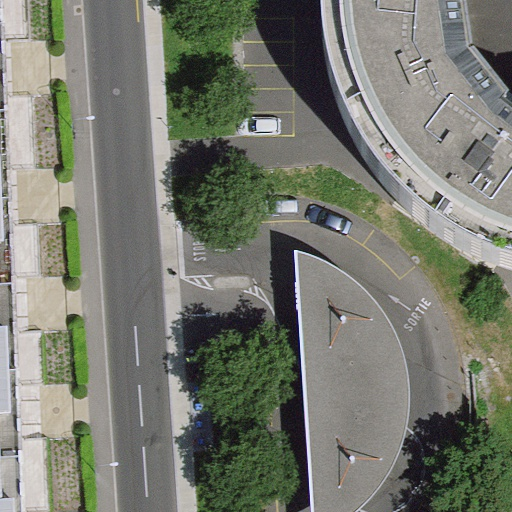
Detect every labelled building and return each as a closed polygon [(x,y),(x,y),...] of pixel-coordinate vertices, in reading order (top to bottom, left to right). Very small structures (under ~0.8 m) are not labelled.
[(457,10),(457,0),(323,0),(322,10),(327,62),(347,124),(370,160),(402,198),(478,249),(511,260),(511,120),(508,118),(471,70),(462,11),(457,10)] [(0,305),(7,305),(5,256),(14,251),(14,241),(4,236),(3,224),(12,217),(10,175),(1,172),(0,133),(0,305)] [(326,263),(292,250),(299,364),(308,511),(352,511),(374,487),(398,438),(402,399),(398,356),(382,313),(352,280),(326,263)] [(0,477),(14,477),(12,439),(21,433),(19,391),(11,387),(10,375),(18,369),(18,359),(9,354),(7,305),(0,305),(0,477)] [(0,511),(15,511),(14,477),(0,477),(0,511)]
